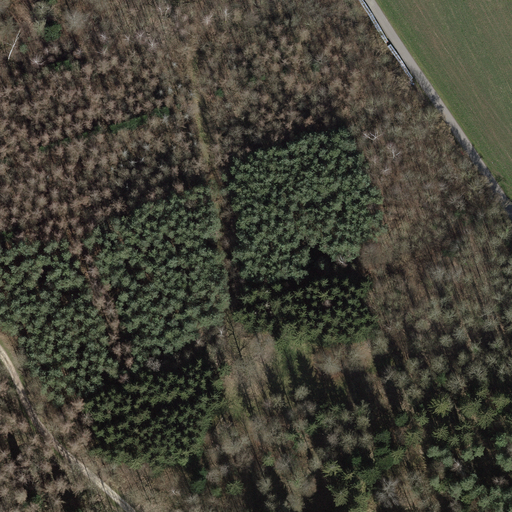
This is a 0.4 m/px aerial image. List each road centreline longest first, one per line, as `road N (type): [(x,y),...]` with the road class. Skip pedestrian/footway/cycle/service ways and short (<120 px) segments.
road 1 (unclassified): [(511,212),(368,0)]
road 2 (track): [(0,356),(56,446),(131,511)]
